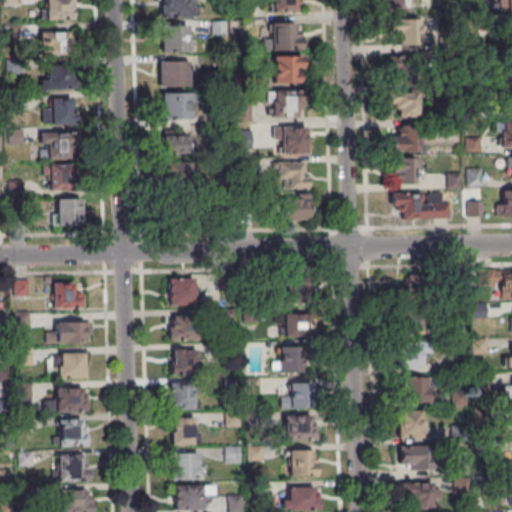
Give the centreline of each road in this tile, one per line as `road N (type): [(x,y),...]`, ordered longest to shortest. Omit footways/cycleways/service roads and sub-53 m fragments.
road 1 (residential): [(129,511),(111,0)]
road 2 (residential): [(356,511),(339,0)]
road 3 (residential): [(511,246),(0,255)]
